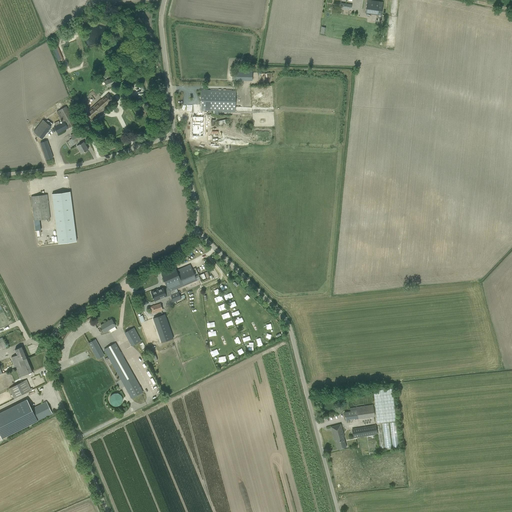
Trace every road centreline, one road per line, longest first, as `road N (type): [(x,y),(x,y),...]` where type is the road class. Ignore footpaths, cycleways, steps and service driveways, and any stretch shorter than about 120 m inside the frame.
road 1 (unclassified): [(110,511),(57,386),(51,339),(75,312),(185,240),(194,225)]
road 2 (unclassified): [(340,511),(289,322),(194,225)]
road 3 (unclassified): [(194,225),(164,52),(165,0)]
